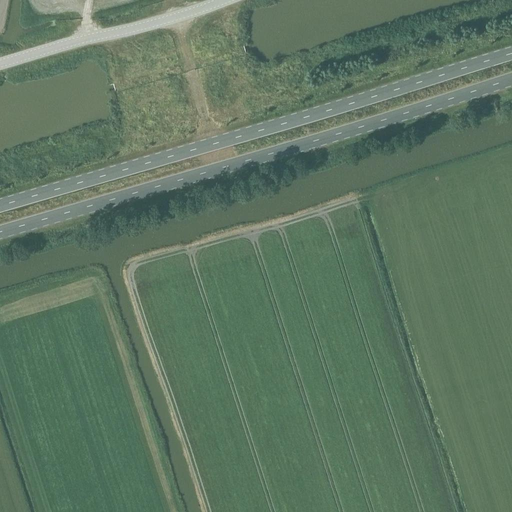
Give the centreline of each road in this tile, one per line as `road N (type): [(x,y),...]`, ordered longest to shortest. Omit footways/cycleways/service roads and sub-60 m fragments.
road 1 (primary): [(0,232),(511,78)]
road 2 (primary): [(511,53),(0,205)]
road 3 (unclassified): [(0,64),(224,0)]
road 4 (track): [(214,143),(173,18)]
